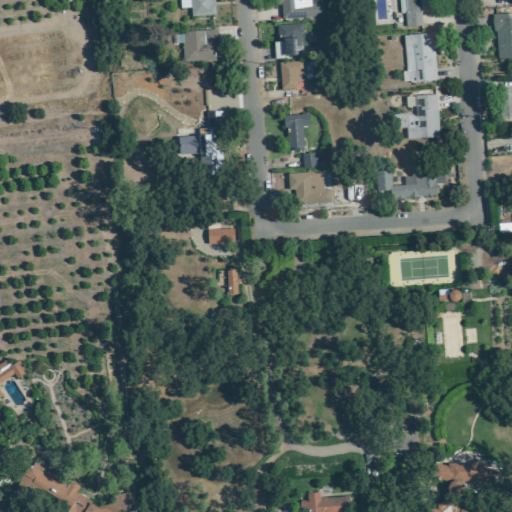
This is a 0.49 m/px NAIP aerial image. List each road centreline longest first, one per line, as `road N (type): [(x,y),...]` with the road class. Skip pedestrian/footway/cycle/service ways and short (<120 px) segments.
road 1 (residential): [(282,443),(270,415),(238,0)]
road 2 (residential): [(470,413),(484,344),(459,0)]
road 3 (residential): [(0,33),(66,24),(81,31),(107,179)]
road 4 (residential): [(256,226),(474,211)]
road 5 (residential): [(282,443),(295,451),(416,446),(451,433),(470,413)]
